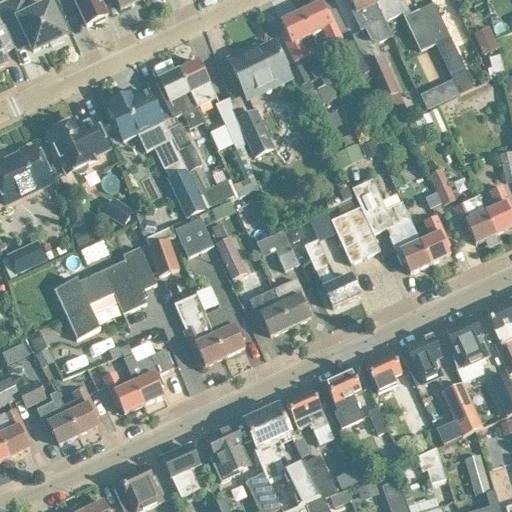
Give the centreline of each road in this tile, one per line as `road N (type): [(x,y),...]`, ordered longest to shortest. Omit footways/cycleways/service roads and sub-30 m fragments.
road 1 (residential): [(0,505),(40,496),(511,275)]
road 2 (residential): [(0,115),(241,0)]
